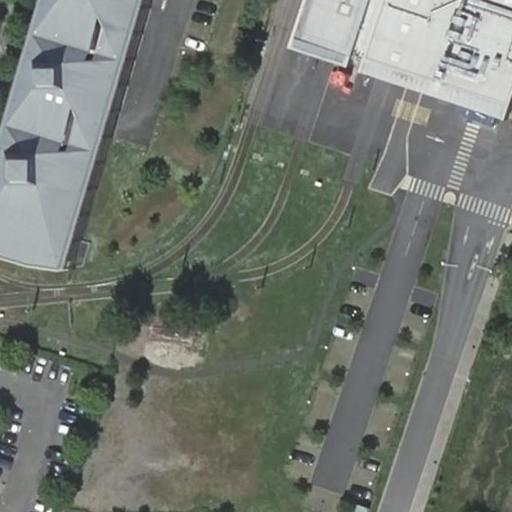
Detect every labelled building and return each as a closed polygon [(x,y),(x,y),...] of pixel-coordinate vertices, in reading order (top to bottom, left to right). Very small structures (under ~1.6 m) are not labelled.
[(48,0),(0,164),(0,245),(74,268),(153,0),(48,0)] [(311,0),(299,38),(356,57),(374,0),(311,0)] [(511,0),(374,0),(354,64),(366,68),(364,75),(385,82),(511,123),(511,120),(511,0)] [(356,57),(299,38),(296,45),(331,56),(354,64),(356,57)] [(343,73),(341,73),(340,74),(339,74),(338,75),(337,77),(336,78),(336,82),(338,85),(340,86),(343,87),(345,87),(347,85),(349,83),(350,81),(349,78),(348,76),(346,74),(343,73)]
